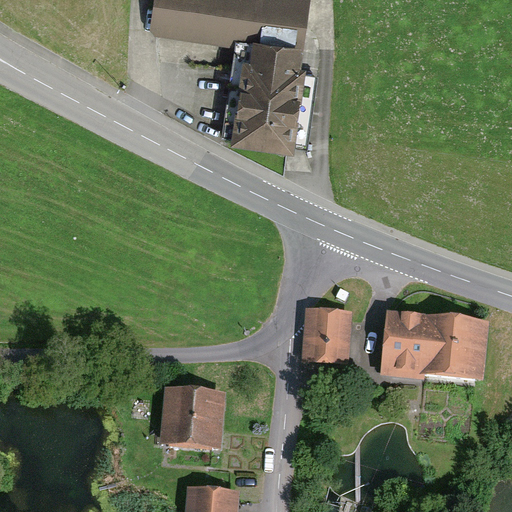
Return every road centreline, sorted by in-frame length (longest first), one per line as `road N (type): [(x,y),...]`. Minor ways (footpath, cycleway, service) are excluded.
road 1 (unclassified): [(0,358),(250,346),(291,314),(328,227)]
road 2 (primary): [(1,60),(328,227)]
road 3 (primary): [(328,227),(511,296)]
